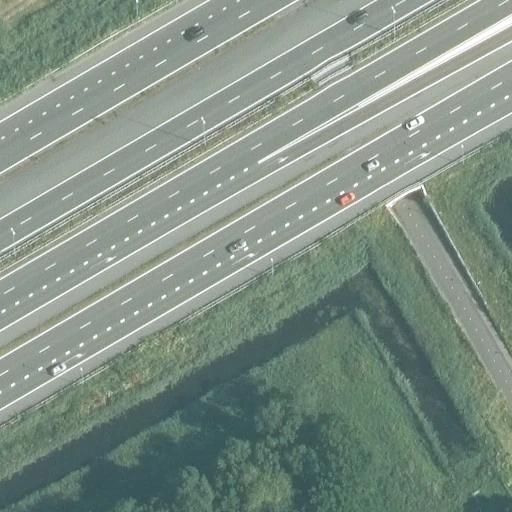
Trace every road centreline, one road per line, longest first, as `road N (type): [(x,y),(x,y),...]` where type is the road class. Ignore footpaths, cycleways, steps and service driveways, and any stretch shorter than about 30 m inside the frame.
road 1 (motorway): [(0,380),(511,79)]
road 2 (motorway): [(389,0),(0,224)]
road 3 (motorway): [(266,0),(0,156)]
road 4 (motorway): [(253,155),(511,0)]
road 5 (motorway): [(0,305),(253,155)]
road 6 (motorway): [(253,155),(511,28)]
